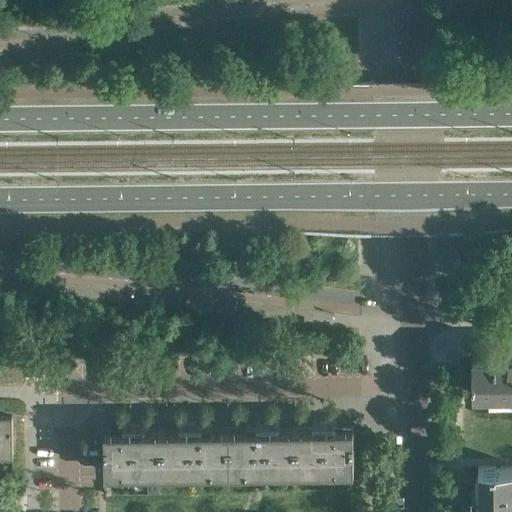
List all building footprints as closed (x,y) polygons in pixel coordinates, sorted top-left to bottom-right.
[(511,391),(511,351),(509,352),(509,355),(473,355),(473,392),(511,391)] [(0,456),(13,457),(12,415),(0,415),(0,456)] [(354,469),(354,426),(336,426),(336,421),(333,421),(313,422),(313,427),(296,427),(297,469),(354,469)] [(297,469),(296,427),(280,427),(280,422),(257,422),(246,422),(246,427),(230,428),(230,470),(297,469)] [(163,471),(163,428),(146,429),(146,423),(123,424),(123,429),(105,429),(106,471),(163,471)] [(230,470),(230,428),(213,428),(213,423),(180,423),(180,428),(163,428),(163,471),(230,470)] [(511,511),(511,465),(479,466),(479,511),(511,511)]
